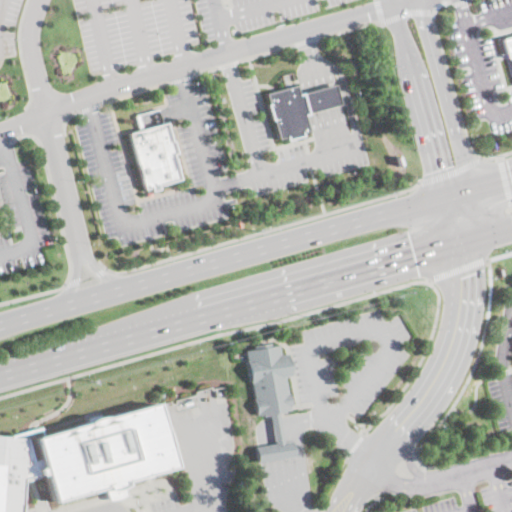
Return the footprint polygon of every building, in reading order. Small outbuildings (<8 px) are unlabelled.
[(511,79),(500,39),(511,35),(511,79)] [(265,94),(294,86),(296,94),(333,84),(339,106),(303,116),(307,131),(301,132),(302,137),(286,141),(285,136),(277,139),(265,94)] [(130,134),(166,125),(180,180),(144,189),(130,134)] [(243,349),(277,343),(279,353),(286,351),(290,376),(283,377),(288,408),(275,410),(280,440),(288,439),(291,454),(257,459),(255,445),(272,442),(267,413),(254,415),(243,349)] [(155,400),(173,464),(52,498),(44,474),(33,436),(42,433),(155,400)] [(0,511),(0,435),(11,437),(10,435),(40,426),(42,433),(33,436),(44,474),(23,478),(20,511),(0,511)]
